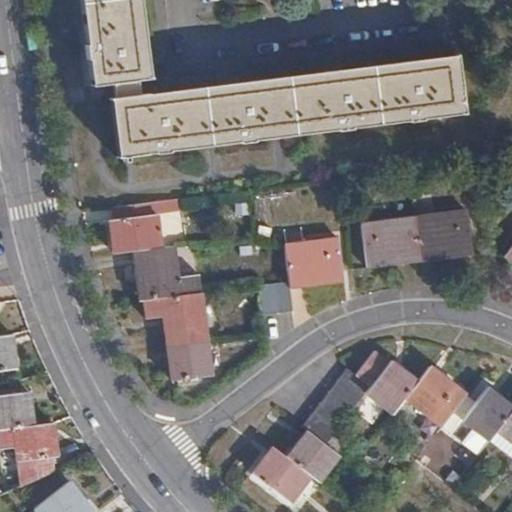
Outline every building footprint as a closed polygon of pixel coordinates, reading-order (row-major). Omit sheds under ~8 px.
[(141,0),(80,0),(91,87),(151,80),(141,0)] [(459,57),(111,100),(117,157),(466,116),(459,57)] [(167,315),(175,379),(214,374),(202,292),(183,294),(177,246),(163,248),(159,212),(185,209),(183,196),(115,204),(116,213),(115,220),(118,252),(137,250),(143,299),(147,299),(149,317),(167,315)] [(467,212),(366,225),(371,267),(472,254),(467,212)] [(292,276),(262,280),(265,310),(296,306),(294,288),(348,281),(342,239),(288,246),(292,276)] [(511,242),(503,254),(511,261),(511,242)] [(0,369),(14,368),(10,335),(0,335),(0,369)] [(279,448),(258,475),(296,504),(317,477),(320,479),(340,453),(329,445),(368,393),(395,414),(407,399),(442,426),(467,394),(431,366),(418,382),(376,349),(356,376),(347,369),(304,425),(310,430),(290,456),(279,448)] [(511,409),(487,390),(462,423),(488,443),(496,432),(511,444),(511,409)] [(27,394),(0,396),(0,429),(13,428),(18,472),(53,469),(51,457),(55,457),(52,424),(30,426),(27,394)] [(91,511),(67,479),(32,505),(36,511),(91,511)]
